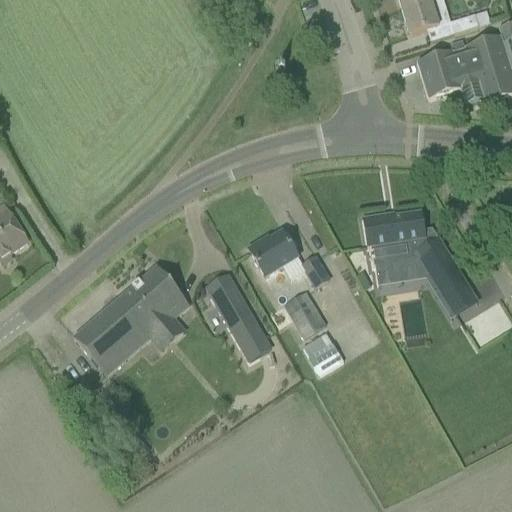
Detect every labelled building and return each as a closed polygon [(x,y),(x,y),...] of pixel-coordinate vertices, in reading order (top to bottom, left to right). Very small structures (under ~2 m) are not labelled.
[(395,0),(400,15),(430,6),(429,5),(428,0),(395,0)] [(430,6),(400,15),(408,41),(438,32),(449,28),(441,1),(429,5),(430,6)] [(481,18),(449,28),(453,40),(477,32),(477,31),(485,29),(481,18)] [(511,27),(497,33),(500,42),(511,79),(511,27)] [(511,79),(500,42),(464,53),(464,55),(454,58),(452,58),(452,57),(416,68),(427,106),(460,96),(465,111),(483,106),(484,111),(511,101),(511,79)] [(464,55),(464,53),(462,47),(450,51),(452,57),(452,58),(454,58),(464,55)] [(0,266),(27,248),(7,218),(1,210),(0,211),(0,266)] [(386,222),(362,226),(367,254),(371,254),(371,259),(370,259),(371,267),(373,267),(374,273),(427,265),(433,275),(428,278),(442,300),(464,287),(432,236),(425,237),(422,219),(386,225),(386,222)] [(248,256),(258,273),(267,287),(284,276),(283,273),(298,264),(282,238),(262,251),(260,248),(248,256)] [(298,264),(283,273),(284,276),(290,286),(306,277),(302,271),(298,264)] [(314,264),(302,271),(306,277),(315,293),(327,286),(314,264)] [(73,344),(86,360),(104,381),(161,332),(153,324),(164,315),(171,323),(187,310),(156,273),(73,344)] [(230,295),(210,308),(252,371),(272,358),(230,295)] [(325,331),(305,299),(283,312),(303,344),(325,331)]
